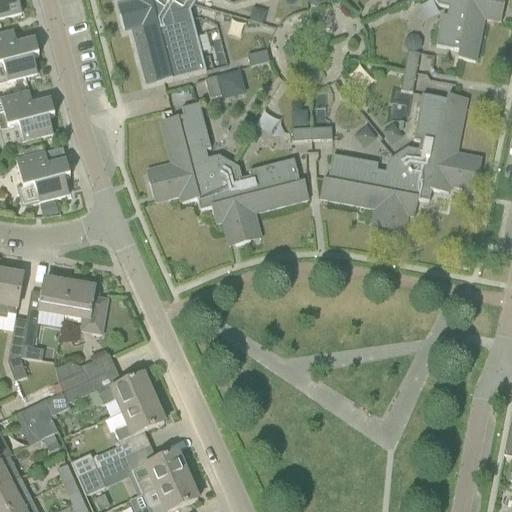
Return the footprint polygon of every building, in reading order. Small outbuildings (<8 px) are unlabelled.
[(0,0),(0,22),(20,17),(16,0),(0,0)] [(129,0),(118,3),(114,4),(122,37),(126,36),(129,35),(133,51),(144,91),(205,75),(190,17),(189,14),(190,12),(196,3),(197,1),(201,0),(129,0)] [(306,0),(306,3),(309,8),(314,10),(319,7),(321,1),(319,0),(306,0)] [(431,0),(437,8),(448,10),(446,19),(441,18),(435,49),(456,54),(454,61),(472,65),(481,21),(493,23),(496,8),(503,10),(504,0),(431,0)] [(0,69),(1,69),(6,86),(17,83),(36,78),(32,60),(38,59),(34,43),(16,47),(13,35),(0,38),(0,69)] [(404,41),(403,48),(407,54),(414,55),(420,51),(421,44),(417,38),(410,37),(404,41)] [(265,54),(246,59),(249,70),(269,65),(265,54)] [(412,96),(419,57),(407,54),(400,94),(412,96)] [(215,79),(204,82),(209,102),(220,99),(215,79)] [(0,102),(0,133),(4,151),(23,146),(32,143),(52,138),(47,121),(54,120),(49,104),(31,108),(28,95),(9,100),(0,102)] [(446,98),(446,103),(422,98),(413,144),(420,145),(418,154),(407,151),(388,165),(385,176),(377,174),(378,168),(332,159),(328,183),(322,182),(319,202),(374,212),(369,238),(401,244),(406,219),(413,220),(417,203),(428,205),(430,193),(448,197),(449,190),(475,195),(481,162),(455,157),(466,102),(446,98)] [(205,154),(211,153),(199,108),(181,113),(183,119),(159,125),(170,168),(145,174),(153,206),(179,200),(180,207),(196,203),(199,214),(210,211),(214,227),(221,225),(228,250),(260,242),(253,217),(308,203),(303,186),(300,187),(294,164),(249,175),(250,181),(242,183),(239,172),(219,160),(208,163),(205,154)] [(260,132),(271,136),(277,122),(265,118),(260,132)] [(292,145),(332,144),(331,131),(291,133),(292,145)] [(47,169),(44,156),(42,149),(23,154),(24,161),(15,164),(22,191),(18,192),(22,208),(37,204),(38,207),(67,199),(63,182),(69,180),(65,164),(47,169)] [(20,279),(20,280),(0,276),(0,322),(4,323),(5,317),(15,319),(22,279),(20,279)] [(40,315),(62,319),(67,288),(45,284),(45,283),(43,283),(38,315),(39,316),(40,315)] [(67,288),(62,319),(80,322),(93,324),(90,338),(100,340),(101,339),(107,304),(92,301),(94,292),(92,292),(67,288)] [(8,359),(7,367),(13,385),(26,381),(19,361),(18,361),(24,324),(14,322),(12,335),(8,359)] [(24,324),(18,361),(40,365),(42,353),(31,351),(36,326),(25,324),(24,324)] [(68,367),(54,373),(57,386),(58,388),(62,398),(95,383),(115,374),(108,359),(80,371),(68,367)] [(101,397),(95,399),(100,410),(108,406),(114,420),(118,418),(152,403),(142,379),(124,387),(121,388),(101,397)] [(95,399),(101,397),(95,383),(62,398),(42,407),(47,419),(48,422),(68,413),(66,408),(93,396),(95,399)] [(89,459),(69,468),(76,483),(79,481),(128,459),(122,445),(141,436),(143,435),(163,427),(152,403),(118,418),(114,420),(107,423),(112,436),(117,446),(113,448),(115,453),(91,463),(89,459)] [(24,429),(47,419),(42,407),(19,417),(24,429)] [(511,430),(508,430),(503,459),(505,459),(505,458),(504,458),(507,441),(511,441),(511,430)] [(52,438),(55,437),(55,436),(41,443),(47,457),(58,452),(52,438)] [(0,464),(9,460),(0,442),(0,464)] [(128,459),(79,481),(86,497),(103,490),(101,483),(124,473),(125,473),(127,477),(129,476),(140,500),(186,479),(176,456),(147,468),(141,453),(128,459)] [(7,462),(9,460),(0,464),(0,492),(18,483),(7,462)] [(60,488),(72,483),(65,469),(54,474),(60,488)] [(145,511),(177,511),(196,504),(186,479),(140,500),(145,511)] [(0,511),(12,511),(28,504),(18,483),(0,492),(0,511)] [(71,511),(82,505),(72,483),(60,488),(71,511)]
